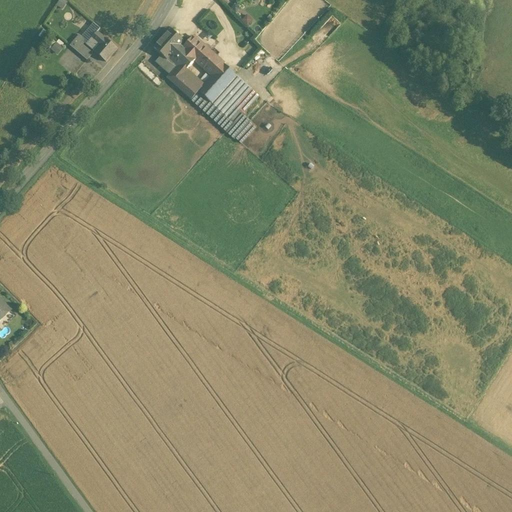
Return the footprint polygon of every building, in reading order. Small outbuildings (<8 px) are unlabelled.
[(65,6),(60,2),(55,9),(61,13),(65,6)] [(244,12),(237,20),(245,26),(252,19),(244,12)] [(88,44),(98,33),(100,30),(94,24),(82,39),(86,42),(88,44)] [(171,30),(154,49),(162,56),(167,61),(168,60),(182,44),(184,43),(171,30)] [(95,52),(105,40),(98,33),(88,44),(86,45),(95,52)] [(86,42),(82,39),(79,37),(70,47),(87,61),(93,54),(83,46),(86,42)] [(212,54),(194,37),(185,47),(198,59),(199,58),(210,68),(218,59),(216,58),(212,54)] [(117,50),(105,40),(95,52),(94,53),(106,63),(117,50)] [(182,44),(168,60),(177,67),(184,74),(185,73),(187,70),(196,61),(198,59),(185,47),(182,44)] [(167,61),(162,56),(156,63),(170,75),(177,67),(168,60),(167,61)] [(223,63),(218,59),(210,68),(199,58),(198,59),(196,61),(212,76),(223,63)] [(224,65),(223,63),(212,76),(204,85),(198,92),(192,101),(227,132),(238,120),(230,113),(251,90),(224,65)] [(190,77),(185,73),(184,74),(177,67),(170,75),(167,79),(192,101),(198,92),(192,86),(196,81),(191,76),(190,77)] [(192,86),(198,92),(204,85),(187,70),(185,73),(190,77),(191,76),(196,81),(192,86)] [(258,97),(251,90),(230,113),(238,120),(242,115),(258,97)] [(256,128),(242,115),(238,120),(227,132),(234,139),(235,138),(241,144),(256,128)] [(0,300),(0,322),(11,311),(0,300)]
